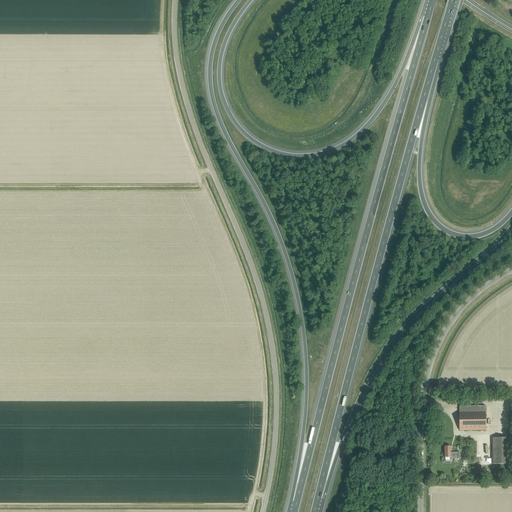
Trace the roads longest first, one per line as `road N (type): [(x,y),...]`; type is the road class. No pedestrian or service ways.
road 1 (motorway): [(239,0),(215,36),(210,93),(276,229),(299,307),(305,398),(296,501)]
road 2 (unclassified): [(262,511),(275,433),(269,330),(186,101),(175,0)]
road 3 (motorway): [(427,16),(296,501)]
road 4 (motorway): [(317,498),(433,61)]
road 5 (motorway): [(427,16),(363,130),(324,153),(295,156),(251,140),(219,90),(225,39),(251,0)]
road 6 (motorway): [(317,498),(366,382),(396,336),(511,226)]
road 7 (unclassified): [(420,511),(421,412),(435,348),(466,302),(511,269)]
road 8 (motorway): [(511,211),(485,233),(460,236),(425,208),(419,154),(433,61)]
